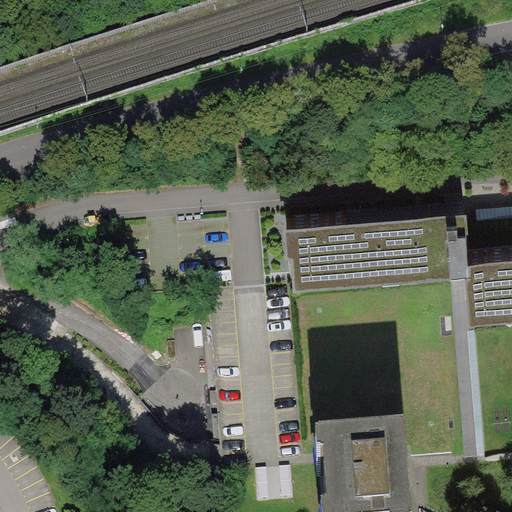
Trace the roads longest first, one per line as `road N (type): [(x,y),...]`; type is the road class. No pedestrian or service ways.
road 1 (residential): [(0,160),(68,136),(511,34)]
road 2 (residential): [(0,244),(75,209),(511,171)]
